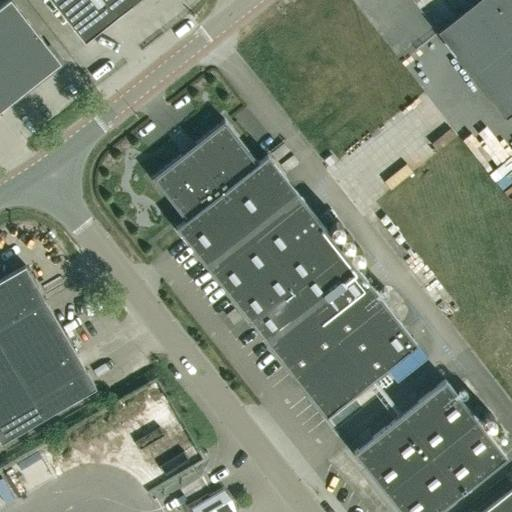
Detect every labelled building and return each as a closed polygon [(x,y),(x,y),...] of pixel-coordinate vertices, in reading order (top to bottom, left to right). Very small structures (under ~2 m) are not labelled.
[(0,110),(61,63),(11,0),(8,0),(0,6),(0,110)] [(51,0),(85,42),(138,0),(51,0)] [(511,0),(476,0),(437,31),(505,118),(511,112),(511,0)] [(173,47),(195,29),(188,20),(166,39),(173,47)] [(257,162),(224,120),(152,177),(185,219),(176,226),(325,415),(416,344),(267,154),(257,162)] [(0,326),(46,300),(25,264),(0,278),(0,326)] [(0,342),(13,365),(66,334),(46,300),(0,326),(0,342)] [(33,399),(86,369),(66,334),(13,365),(33,399)] [(0,372),(13,365),(0,342),(0,372)] [(0,418),(33,399),(13,365),(0,372),(0,418)] [(33,399),(43,417),(96,386),(86,369),(33,399)] [(401,511),(435,511),(506,457),(444,379),(353,450),(401,511)] [(0,440),(1,442),(43,417),(33,399),(0,418),(0,440)] [(490,511),(511,511),(511,487),(487,508),(490,511)] [(234,511),(236,511),(231,499),(223,489),(191,507),(192,511),(234,511)]
